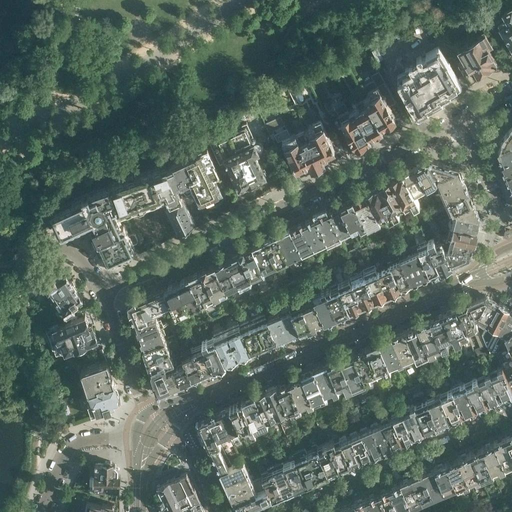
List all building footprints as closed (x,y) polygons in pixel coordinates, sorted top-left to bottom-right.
[(511,8),(508,3),(500,8),(502,11),(493,16),(511,48),(511,8)] [(497,62),(489,49),(493,47),(484,31),(466,41),(467,42),(458,47),(467,62),(471,64),(477,73),(497,62)] [(455,82),(439,53),(435,52),(428,56),(427,59),(428,61),(425,62),(427,64),(441,90),(446,87),(450,88),(454,86),(455,82)] [(443,92),(441,90),(427,64),(422,67),(417,65),(414,67),(413,71),(414,73),(430,100),(443,92)] [(463,77),(457,65),(452,68),(458,80),(463,77)] [(430,100),(414,73),(410,76),(406,74),(402,77),(401,81),(400,81),(402,84),(416,111),(418,110),(421,111),(425,109),(425,106),(431,102),(430,100)] [(395,118),(380,91),(377,86),(367,91),(368,94),(363,96),(364,97),(381,126),(395,118)] [(364,97),(356,102),(357,105),(352,107),(353,109),(353,108),(369,136),(374,133),(377,134),(381,132),(381,131),(382,129),(382,128),(381,126),(364,97)] [(369,136),(353,108),(353,109),(349,111),(348,109),(338,114),(356,146),(371,138),(369,136)] [(310,165),(295,134),(294,133),(290,135),(278,110),(262,118),(277,150),(285,146),(296,168),(299,170),(305,167),(310,165)] [(337,117),(331,121),(349,154),(356,150),(337,117)] [(335,149),(323,126),(320,120),(312,124),(307,126),(308,128),(323,158),(328,156),(334,153),(335,151),(334,150),(335,149)] [(511,124),(511,126),(511,127),(504,136),(503,137),(502,138),(502,140),(499,150),(511,143),(511,124)] [(261,165),(256,153),(259,152),(259,151),(261,151),(261,150),(262,149),(263,148),(263,147),(263,146),(263,145),(263,144),(262,143),(261,142),(261,141),(260,141),(258,140),(257,140),(256,141),(255,141),(256,139),(255,137),(253,137),(251,138),(245,126),(210,143),(221,166),(227,163),(239,189),(266,176),(261,165)] [(340,139),(332,126),(327,129),(335,142),(340,139)] [(323,158),(308,128),(304,130),(295,134),(310,165),(311,167),(325,161),(323,158)] [(511,143),(499,150),(498,151),(499,155),(502,163),(511,157),(511,143)] [(225,188),(212,159),(213,159),(207,147),(202,149),(201,147),(194,150),(195,151),(171,162),(171,163),(168,165),(167,164),(161,166),(177,200),(178,200),(182,208),(186,206),(184,204),(185,203),(187,206),(187,205),(183,198),(184,198),(190,194),(191,195),(195,192),(199,201),(217,193),(221,190),(225,188)] [(511,172),(511,157),(502,163),(500,163),(501,168),(502,168),(505,175),(511,172)] [(458,168),(449,165),(450,165),(443,162),(443,163),(432,160),(428,158),(424,160),(433,176),(436,175),(441,176),(443,177),(459,169),(458,168)] [(433,176),(424,160),(414,166),(426,187),(436,181),(433,176)] [(138,240),(135,234),(132,233),(129,235),(124,224),(121,225),(114,209),(117,207),(118,212),(137,205),(138,209),(146,206),(145,202),(163,196),(162,190),(163,190),(170,203),(166,204),(167,206),(166,206),(166,207),(167,207),(169,212),(169,213),(170,213),(170,214),(171,214),(171,215),(173,220),(174,221),(173,221),(174,222),(177,229),(177,230),(178,230),(179,230),(180,230),(179,229),(182,228),(182,230),(182,231),(183,230),(186,231),(186,232),(187,232),(187,231),(190,230),(191,230),(190,229),(191,226),(192,226),(192,225),(191,224),(193,223),(194,224),(194,223),(195,223),(194,222),(195,222),(194,221),(191,214),(191,213),(190,213),(187,206),(185,203),(184,204),(186,206),(182,208),(178,200),(177,200),(161,166),(96,189),(82,195),(81,195),(74,198),(74,199),(53,209),(53,210),(52,211),(62,232),(83,222),(86,228),(87,228),(87,227),(87,228),(89,227),(89,226),(90,225),(90,224),(94,226),(94,227),(94,228),(93,229),(94,231),(95,231),(108,260),(135,248),(133,245),(137,243),(138,240)] [(426,187),(414,166),(403,172),(415,193),(426,187)] [(459,169),(443,177),(441,176),(436,179),(437,181),(442,191),(464,181),(459,169)] [(415,193),(403,172),(391,179),(408,206),(408,207),(414,204),(416,206),(421,204),(415,193)] [(408,206),(391,179),(378,185),(397,216),(402,213),(400,210),(408,206)] [(469,192),(468,189),(464,181),(442,191),(447,202),(469,192)] [(397,216),(378,185),(365,192),(382,219),(388,216),(390,219),(397,216)] [(382,219),(365,192),(352,198),(367,224),(375,220),(376,221),(382,219)] [(475,204),(469,192),(447,202),(452,214),(455,213),(475,204)] [(367,224),(352,198),(340,204),(354,231),(367,224)] [(356,234),(354,231),(340,204),(327,210),(341,237),(350,232),(352,236),(356,234)] [(480,217),(476,208),(475,204),(455,213),(455,216),(479,221),(480,217)] [(341,237),(327,210),(314,216),(328,243),(341,237)] [(328,243),(314,216),(302,222),(316,249),(328,243)] [(477,232),(479,221),(455,216),(454,218),(451,217),(450,219),(449,220),(448,220),(448,221),(448,222),(447,222),(448,223),(448,224),(449,224),(449,225),(453,226),(477,232)] [(316,249),(302,222),(289,228),(303,255),(316,249)] [(474,243),(477,232),(453,226),(449,225),(447,236),(474,243)] [(303,256),(303,255),(289,228),(277,234),(290,262),(303,256)] [(290,262),(277,234),(264,240),(277,268),(290,262)] [(474,243),(447,236),(440,235),(439,237),(442,244),(444,248),(448,249),(471,255),(474,243)] [(445,251),(444,248),(442,244),(436,246),(433,239),(428,242),(429,245),(440,271),(452,266),(445,251)] [(277,268),(264,240),(252,246),(265,273),(277,268)] [(440,271),(429,245),(419,250),(430,275),(430,276),(440,271)] [(265,273),(252,246),(239,251),(252,279),(265,273)] [(471,255),(448,249),(445,251),(452,266),(470,258),(471,255)] [(430,275),(419,250),(409,254),(420,280),(430,275)] [(252,279),(239,251),(227,257),(240,285),(252,279)] [(420,280),(409,254),(400,258),(411,284),(420,280)] [(240,285),(227,257),(215,263),(227,289),(228,291),(240,285)] [(411,284),(400,258),(390,262),(390,263),(401,288),(411,284)] [(227,289),(215,263),(202,269),(214,295),(227,289)] [(401,288),(390,263),(377,269),(388,294),(401,288)] [(214,295),(202,269),(190,275),(202,301),(214,295)] [(388,294),(377,269),(364,274),(375,299),(388,294)] [(52,300),(74,285),(69,278),(69,277),(66,272),(59,277),(58,274),(55,276),(54,275),(51,271),(37,281),(38,282),(38,283),(37,284),(37,285),(37,286),(38,287),(38,288),(39,288),(39,289),(40,289),(41,290),(42,290),(43,290),(44,289),(45,289),(46,290),(52,300)] [(375,299),(364,274),(362,271),(350,277),(351,280),(362,305),(375,299)] [(204,305),(202,301),(190,275),(177,281),(189,306),(191,311),(204,305)] [(362,305),(351,280),(350,280),(348,277),(337,282),(338,285),(337,286),(337,287),(348,311),(362,305)] [(189,306),(177,281),(164,287),(172,303),(176,312),(189,306)] [(337,287),(337,286),(335,283),(323,288),(336,316),(348,311),(337,287)] [(76,302),(83,297),(79,292),(79,293),(74,285),(52,300),(59,309),(62,307),(66,313),(78,305),(76,302)] [(172,303),(164,287),(140,298),(146,314),(172,303)] [(336,316),(323,288),(318,291),(320,294),(313,297),(314,300),(323,321),(336,316)] [(476,319),(488,297),(485,295),(466,303),(475,324),(478,320),(476,319)] [(486,325),(498,302),(488,297),(476,319),(478,320),(486,325)] [(146,314),(140,298),(134,301),(133,301),(132,302),(131,303),(130,304),(129,305),(129,306),(129,307),(129,308),(129,309),(129,310),(130,311),(135,325),(148,319),(146,314)] [(323,321),(314,300),(303,305),(312,326),(323,321)] [(496,332),(509,308),(498,302),(486,325),(485,326),(496,332)] [(475,324),(466,303),(454,308),(465,331),(465,332),(477,327),(475,324)] [(312,326),(303,305),(292,310),(290,311),(300,332),(312,326)] [(300,332),(290,311),(292,310),(291,308),(278,313),(288,337),(300,332)] [(465,331),(454,308),(442,314),(452,336),(455,344),(462,341),(459,334),(465,331)] [(510,332),(511,329),(511,327),(511,309),(509,308),(496,332),(486,349),(488,354),(495,351),(505,334),(510,332)] [(288,337),(278,313),(267,318),(277,342),(288,337)] [(452,336),(442,314),(429,319),(441,344),(443,350),(449,347),(446,339),(452,336)] [(97,339),(92,325),(89,326),(85,315),(54,327),(59,338),(56,340),(55,344),(57,348),(58,349),(59,349),(62,351),(63,351),(64,350),(65,350),(66,351),(75,347),(76,349),(77,349),(79,349),(81,348),(82,348),(84,347),(86,346),(87,345),(87,343),(97,339)] [(221,321),(219,315),(206,320),(208,327),(221,321)] [(162,327),(158,317),(157,317),(157,316),(148,319),(135,325),(139,336),(162,327)] [(277,342),(267,318),(264,319),(263,316),(239,327),(239,326),(237,327),(238,330),(236,331),(235,329),(226,333),(225,331),(213,337),(214,340),(225,365),(277,342)] [(441,344),(429,319),(417,325),(430,355),(436,352),(434,347),(441,344)] [(430,355),(417,325),(404,330),(415,355),(417,360),(430,355)] [(166,338),(162,327),(139,336),(143,348),(166,338)] [(35,334),(48,368),(61,363),(48,329),(35,334)] [(511,343),(511,329),(510,332),(505,334),(495,351),(511,343)] [(415,355),(404,330),(390,336),(402,361),(415,355)] [(402,361),(390,336),(378,341),(390,366),(397,363),(399,367),(403,365),(402,361)] [(171,350),(166,338),(143,348),(147,360),(169,350),(171,350)] [(225,365),(214,340),(208,343),(207,339),(201,342),(202,343),(203,346),(213,370),(225,365)] [(390,366),(378,341),(366,347),(377,372),(384,369),(386,372),(391,370),(390,366)] [(213,370),(203,346),(202,343),(191,348),(192,351),(202,374),(213,370)] [(511,343),(495,351),(500,361),(511,355),(511,343)] [(377,372),(366,347),(353,352),(366,381),(372,378),(370,375),(377,372)] [(202,374),(192,351),(191,348),(180,353),(185,363),(191,379),(202,374)] [(488,354),(486,349),(485,348),(476,352),(479,358),(488,354)] [(174,362),(169,350),(147,360),(151,372),(161,367),(161,368),(174,362)] [(366,381),(353,352),(339,358),(353,388),(367,382),(366,381)] [(353,388),(339,358),(327,364),(339,390),(347,386),(348,390),(353,388)] [(115,383),(108,360),(80,369),(87,392),(115,383)] [(191,379),(185,363),(177,366),(177,365),(174,366),(174,368),(181,384),(191,379)] [(339,390),(327,364),(315,369),(326,394),(334,390),(335,394),(340,392),(339,390)] [(163,371),(161,368),(161,367),(151,372),(157,391),(160,393),(170,388),(163,371)] [(511,389),(509,382),(503,367),(498,369),(499,373),(491,376),(501,398),(508,394),(508,395),(509,394),(511,393),(511,392),(511,389)] [(181,384),(174,368),(168,370),(167,369),(163,371),(170,388),(181,384)] [(326,394),(315,369),(302,374),(315,403),(316,405),(329,399),(326,394)] [(439,375),(436,369),(423,375),(426,381),(439,375)] [(501,398),(491,376),(490,373),(484,375),(485,378),(479,381),(489,403),(501,398)] [(315,403),(302,374),(289,380),(301,405),(308,401),(310,405),(315,403)] [(489,403),(479,381),(478,378),(471,380),(473,384),(467,386),(476,409),(483,406),(489,403)] [(302,408),(301,405),(289,380),(276,385),(288,410),(296,407),(297,411),(302,408)] [(118,401),(116,396),(119,395),(115,383),(87,392),(85,392),(89,405),(88,405),(92,415),(100,413),(105,411),(105,413),(111,411),(110,407),(117,405),(116,402),(118,401)] [(476,409),(467,386),(465,383),(460,385),(461,389),(454,392),(464,414),(470,411),(471,411),(476,409)] [(288,410),(276,385),(266,390),(277,415),(280,422),(291,417),(288,410)] [(464,414),(454,392),(453,388),(447,391),(448,394),(442,397),(451,420),(459,417),(458,416),(459,416),(463,415),(462,415),(464,414)] [(277,415),(266,390),(254,395),(266,420),(268,424),(275,420),(274,416),(277,415)] [(451,420),(442,397),(440,394),(428,399),(439,425),(451,420)] [(266,420),(254,395),(242,400),(242,401),(253,425),(255,429),(268,424),(266,420)] [(439,425),(428,399),(421,402),(423,405),(416,408),(426,431),(433,428),(439,425)] [(253,425),(242,401),(229,406),(241,431),(248,428),(250,433),(256,431),(255,429),(253,425)] [(426,431),(416,408),(414,405),(408,407),(409,410),(404,413),(414,436),(426,431)] [(241,431),(229,406),(218,411),(228,433),(232,431),(233,434),(241,431)] [(230,436),(228,433),(218,411),(207,416),(217,438),(222,436),(223,439),(230,436)] [(414,436),(404,413),(393,417),(403,441),(413,436),(414,436)] [(217,438),(207,416),(207,415),(199,419),(198,419),(197,423),(198,423),(194,425),(193,428),(202,446),(207,444),(209,449),(219,444),(220,444),(217,438)] [(398,443),(403,441),(393,417),(383,421),(393,445),(398,442),(398,443)] [(393,445),(383,421),(372,426),(382,449),(388,447),(393,445),(392,445),(393,445)] [(382,449),(372,426),(362,431),(372,454),(382,450),(382,449)] [(372,454),(362,431),(351,435),(361,459),(372,454)] [(361,459),(351,435),(340,440),(351,463),(357,461),(361,459)] [(351,464),(341,440),(339,436),(328,441),(340,468),(351,464)] [(511,463),(511,450),(506,436),(494,441),(504,464),(510,461),(511,464),(511,463)] [(340,468),(328,441),(317,445),(319,450),(329,473),(340,468)] [(506,468),(504,464),(494,441),(482,446),(492,470),(497,467),(499,471),(506,468)] [(220,444),(219,444),(209,449),(215,460),(224,456),(227,455),(222,443),(220,444)] [(329,473),(319,450),(317,445),(316,443),(312,445),(314,449),(306,453),(304,448),(300,450),(302,454),(295,458),(306,483),(329,473)] [(493,474),(492,470),(482,446),(470,451),(480,475),(486,472),(487,476),(493,474)] [(480,475),(470,451),(458,456),(468,480),(474,478),(475,481),(481,479),(480,475)] [(306,483),(295,458),(293,453),(289,455),(291,459),(283,463),(283,464),(294,488),(306,483)] [(229,466),(224,456),(215,460),(216,462),(220,471),(229,466)] [(468,480),(458,456),(447,461),(456,485),(461,483),(463,487),(470,484),(468,480)] [(118,474),(118,468),(115,464),(112,464),(112,463),(111,461),(105,461),(104,463),(104,464),(95,463),(95,465),(91,466),(91,471),(95,473),(95,474),(118,474)] [(246,471),(242,461),(229,467),(229,466),(220,471),(225,481),(246,471)] [(456,485),(447,461),(435,466),(445,490),(456,485)] [(294,488),(283,464),(273,468),(283,493),(294,488)] [(445,490),(435,466),(424,471),(434,495),(445,490)] [(283,493),(273,468),(268,470),(269,472),(262,475),(267,486),(272,498),(283,493)] [(229,491),(251,481),(246,471),(225,481),(229,491)] [(434,495),(424,471),(412,476),(422,500),(434,495)] [(205,511),(197,494),(187,472),(169,480),(169,479),(158,485),(157,485),(160,492),(158,493),(157,493),(157,494),(158,494),(160,498),(157,499),(163,511),(205,511)] [(118,474),(95,474),(91,474),(91,489),(109,489),(109,490),(120,490),(119,474),(118,474)] [(422,500),(412,476),(400,481),(411,505),(422,500)] [(251,481),(229,491),(234,501),(256,491),(251,481)] [(411,505),(400,481),(389,486),(400,510),(405,508),(406,511),(408,511),(413,510),(411,505)] [(242,511),(272,498),(267,486),(256,491),(234,501),(238,510),(242,511)] [(400,511),(400,510),(389,486),(377,491),(385,511),(400,511)] [(385,511),(377,491),(366,496),(372,511),(385,511)] [(372,511),(366,496),(354,501),(358,511),(372,511)] [(358,511),(354,501),(343,506),(345,511),(358,511)] [(113,511),(115,504),(102,502),(101,504),(86,502),(85,510),(83,511),(82,511),(113,511)]
